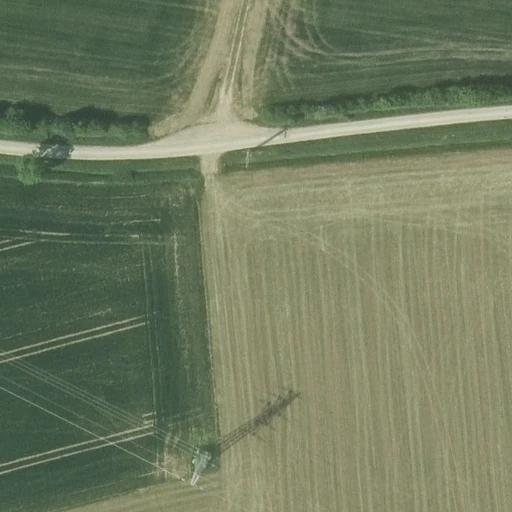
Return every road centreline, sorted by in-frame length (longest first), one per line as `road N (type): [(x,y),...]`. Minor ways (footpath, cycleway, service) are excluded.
road 1 (unclassified): [(0,141),(122,150),(511,107)]
road 2 (track): [(251,0),(219,139)]
